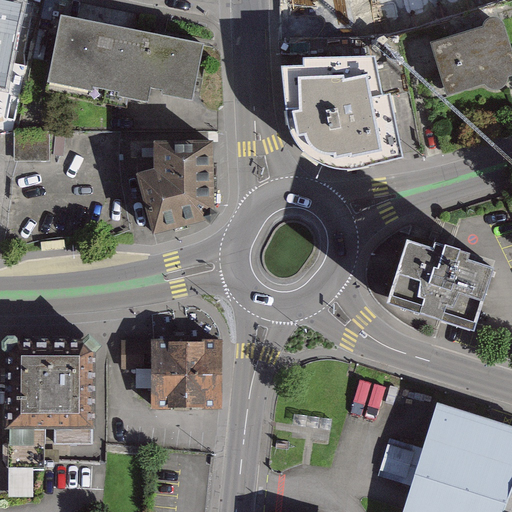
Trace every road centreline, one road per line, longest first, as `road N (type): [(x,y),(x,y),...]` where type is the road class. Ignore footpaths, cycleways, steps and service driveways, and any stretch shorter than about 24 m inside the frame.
road 1 (primary): [(0,296),(68,294),(234,263)]
road 2 (tertiary): [(321,293),(380,344),(511,387)]
road 3 (tertiary): [(235,511),(267,305)]
road 4 (tertiary): [(265,201),(250,9)]
road 5 (primary): [(334,215),(511,163)]
